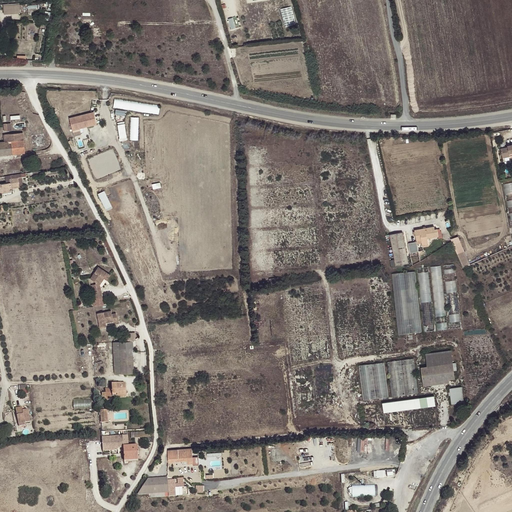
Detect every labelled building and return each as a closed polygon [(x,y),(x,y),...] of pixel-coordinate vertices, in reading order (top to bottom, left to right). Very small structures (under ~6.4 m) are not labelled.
[(4,3),(4,13),(21,12),(21,3),(4,3)] [(291,6),(281,8),(285,26),(296,24),(291,6)] [(115,99),(114,107),(159,114),(161,105),(115,99)] [(97,124),(93,112),(69,118),(74,136),(81,134),(80,128),(97,124)] [(131,140),(139,140),(139,116),(131,116),(131,140)] [(126,122),(119,122),(120,140),(127,140),(126,122)] [(23,132),(11,134),(11,141),(24,140),(23,132)] [(11,141),(11,134),(5,135),(6,142),(0,142),(0,155),(25,153),(24,140),(11,141)] [(503,157),(510,156),(510,153),(511,152),(511,144),(508,146),(508,147),(501,149),(503,157)] [(4,176),(5,183),(0,183),(0,192),(3,192),(2,190),(11,188),(11,187),(19,186),(18,178),(17,174),(4,176)] [(105,190),(99,193),(107,210),(113,207),(105,190)] [(428,238),(438,236),(437,229),(435,229),(434,227),(415,230),(416,240),(421,240),(422,244),(428,243),(428,238)] [(403,232),(391,235),(395,259),(407,257),(403,232)] [(391,235),(386,236),(391,260),(395,259),(391,235)] [(453,238),(462,267),(471,265),(461,235),(453,238)] [(439,239),(438,236),(428,238),(428,243),(422,244),(422,247),(431,245),(431,240),(439,239)] [(418,241),(409,243),(411,253),(420,251),(418,241)] [(432,266),(435,316),(446,315),(442,265),(432,266)] [(95,291),(96,298),(103,297),(101,284),(100,283),(104,277),(106,278),(108,280),(112,274),(100,266),(92,277),(98,282),(97,283),(98,290),(95,291)] [(422,332),(415,271),(392,274),(399,334),(422,332)] [(423,309),(433,307),(428,271),(418,272),(423,309)] [(446,291),(457,291),(456,280),(446,280),(446,291)] [(111,310),(97,313),(99,327),(106,326),(105,322),(105,321),(113,320),(113,321),(113,322),(117,321),(116,313),(112,314),(111,310)] [(449,314),(450,328),(461,328),(460,313),(449,314)] [(120,342),(121,374),(133,373),(132,341),(121,342),(120,342)] [(120,342),(113,342),(114,374),(121,374),(120,342)] [(453,364),(452,350),(426,353),(427,367),(453,364)] [(389,360),(392,395),(419,393),(416,358),(389,360)] [(386,362),(360,364),(364,399),(389,397),(386,362)] [(454,378),(453,364),(427,367),(422,368),(424,382),(449,379),(454,378)] [(102,398),(106,398),(106,397),(110,396),(117,396),(117,395),(126,394),(125,383),(112,384),(112,389),(105,389),(106,393),(102,393),(102,398)] [(462,387),(450,388),(452,404),(464,402),(462,387)] [(384,413),(435,406),(434,396),(382,403),(384,413)] [(91,398),(73,400),(74,410),(92,408),(91,398)] [(123,447),(123,451),(138,450),(137,446),(128,446),(127,438),(150,437),(150,432),(127,433),(127,436),(103,438),(103,448),(123,447)] [(359,437),(358,451),(367,451),(368,437),(359,437)] [(193,463),(192,449),(168,451),(169,462),(175,462),(175,459),(184,458),(185,461),(187,461),(188,464),(193,463)] [(138,450),(123,451),(124,460),(129,460),(129,459),(138,459),(138,450)] [(148,479),(141,490),(174,488),(174,487),(174,484),(174,480),(168,480),(167,478),(148,479)] [(353,496),(378,495),(378,484),(353,484),(353,496)] [(174,488),(141,490),(138,495),(148,494),(149,497),(175,495),(174,488)]
